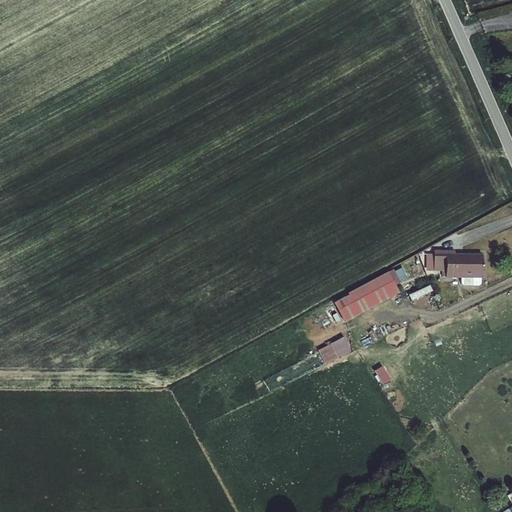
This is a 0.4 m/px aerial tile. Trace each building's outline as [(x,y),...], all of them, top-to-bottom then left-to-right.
[(484,252),(455,250),(455,246),(446,245),(446,250),(433,249),(432,265),(445,266),(445,273),(482,274),(484,252)] [(350,291),(351,294),(339,301),(348,318),(362,311),(357,302),(396,282),(389,270),(350,291)] [(432,285),(412,294),(414,299),(434,290),(432,285)] [(348,337),(320,348),(326,363),(354,352),(348,337)] [(386,365),(377,370),(385,385),(394,380),(386,365)]
